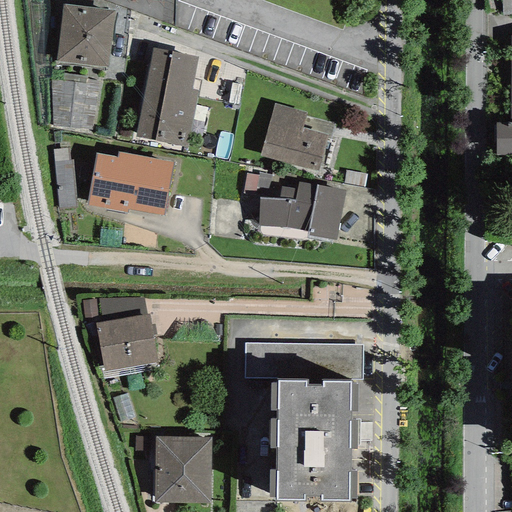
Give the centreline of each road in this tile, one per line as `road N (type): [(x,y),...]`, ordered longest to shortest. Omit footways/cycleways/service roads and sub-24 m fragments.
road 1 (residential): [(469,511),(473,0)]
road 2 (residential): [(385,511),(387,0)]
